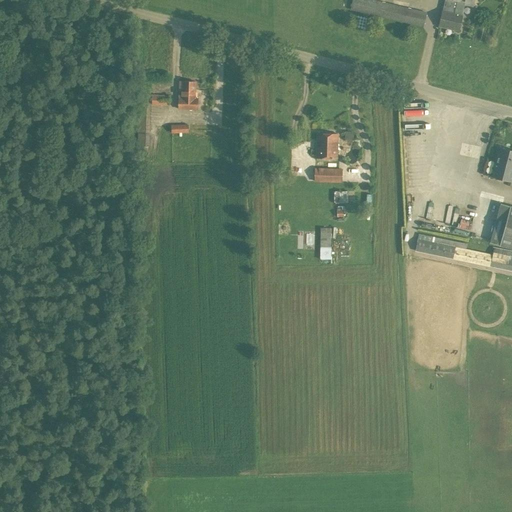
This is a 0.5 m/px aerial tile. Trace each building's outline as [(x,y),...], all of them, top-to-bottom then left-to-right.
[(427,12),(374,0),(352,0),(350,10),(423,27),(427,12)] [(473,0),(444,0),(438,26),(459,31),(462,16),(462,15),(465,4),(473,6),(473,0)] [(181,97),(181,106),(207,106),(207,97),(213,97),(213,88),(184,88),(184,97),(181,97)] [(151,105),(168,105),(169,96),(152,95),(151,105)] [(149,146),(150,104),(138,104),(138,146),(149,146)] [(171,133),(188,133),(188,124),(171,125),(171,133)] [(346,131),(346,139),(354,140),(354,131),(346,131)] [(337,134),(317,133),(316,158),(336,158),(337,134)] [(501,179),(509,150),(499,147),(491,176),(501,179)] [(511,180),(511,150),(509,150),(501,179),(511,182),(511,180)] [(314,182),(342,183),(342,168),(314,168),(314,182)] [(348,202),(348,190),(335,191),(335,202),(348,202)] [(511,249),(511,206),(500,203),(489,243),(511,249)] [(331,259),(331,228),(320,228),(319,259),(331,259)] [(511,250),(494,247),(493,249),(419,233),(415,251),(511,271),(511,250)]
